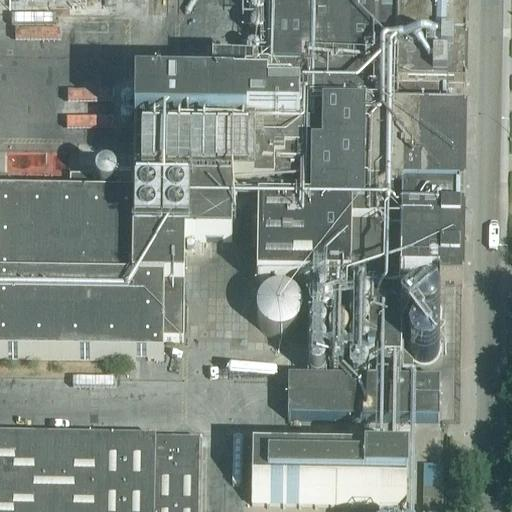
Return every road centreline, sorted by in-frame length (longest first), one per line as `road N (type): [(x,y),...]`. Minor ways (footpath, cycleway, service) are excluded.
road 1 (unclassified): [(487,511),(490,0)]
road 2 (unknown): [(220,511),(225,430),(211,410),(0,413)]
road 3 (unknown): [(162,73),(100,81),(0,62)]
